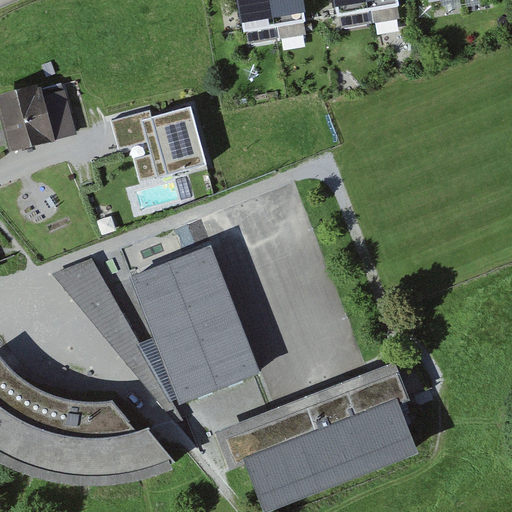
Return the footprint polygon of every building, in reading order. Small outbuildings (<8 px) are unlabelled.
[(250,0),(256,35),(312,26),(308,0),(250,0)] [(341,0),(345,21),(406,11),(404,0),(341,0)] [(61,86),(0,101),(0,119),(9,152),(74,135),(61,86)] [(118,149),(148,141),(158,178),(205,165),(191,109),(152,119),(150,111),(111,122),(118,149)] [(212,250),(131,282),(182,408),(262,376),(212,250)] [(394,364),(214,435),(230,476),(245,470),(261,511),(268,511),(417,454),(398,408),(409,404),(394,364)] [(0,466),(20,478),(60,486),(108,486),(144,480),(174,468),(146,432),(132,434),(111,411),(67,411),(36,400),(0,366),(0,466)]
